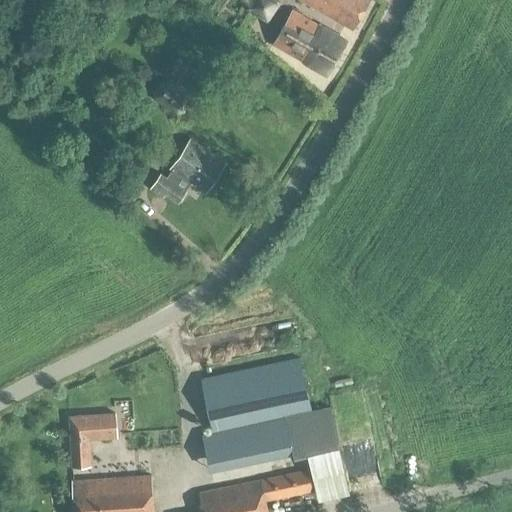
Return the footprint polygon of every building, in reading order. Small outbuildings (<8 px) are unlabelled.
[(242,0),(242,1),(251,6),(249,11),(265,20),(276,1),(273,0),(242,0)] [(352,29),(368,0),(300,0),(301,0),(352,29)] [(327,76),(345,44),(293,12),(274,44),(327,76)] [(178,113),(188,97),(165,82),(155,99),(178,113)] [(82,162),(98,143),(86,133),(70,151),(82,162)] [(206,193),(226,163),(191,141),(172,169),(166,179),(160,175),(152,187),(175,203),(185,189),(196,197),(202,189),(206,193)] [(244,324),(203,333),(206,347),(217,345),(220,356),(250,349),(244,324)] [(313,409),(301,356),(201,379),(213,431),(202,433),(209,470),(294,451),(306,448),(298,413),(313,409)] [(306,448),(294,451),(295,457),(309,454),(319,501),(350,494),(331,406),(313,409),(298,413),(306,448)] [(423,406),(393,413),(404,460),(433,454),(423,406)] [(117,416),(71,418),(74,468),(92,467),(90,439),(118,438),(117,416)] [(309,470),(261,480),(265,498),(266,501),(313,490),(309,470)] [(75,511),(153,511),(152,478),(74,483),(75,511)] [(209,511),(201,511),(267,511),(266,501),(265,498),(261,480),(204,492),(209,511)]
